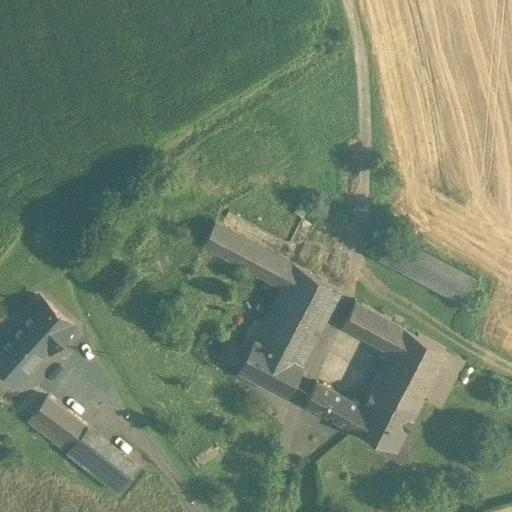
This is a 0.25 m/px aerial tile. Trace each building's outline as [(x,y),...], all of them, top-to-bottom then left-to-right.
[(281,285),(293,261),(214,220),(201,243),(281,285)] [(479,280),(391,234),(377,258),(465,304),(479,280)] [(253,337),(301,364),(341,286),(293,261),(281,285),(253,337)] [(37,294),(0,336),(0,363),(20,382),(72,324),(37,294)] [(390,350),(403,325),(354,298),(341,323),(390,350)] [(350,425),(395,448),(421,397),(446,348),(403,325),(390,350),(358,410),(350,425)] [(239,366),(287,392),(301,364),(253,337),(248,348),(239,366)] [(239,366),(248,348),(228,338),(220,355),(239,366)] [(463,357),(446,348),(421,397),(439,406),(463,357)] [(350,425),(358,410),(313,386),(306,400),(350,425)] [(46,393),(25,421),(117,490),(136,466),(46,393)]
